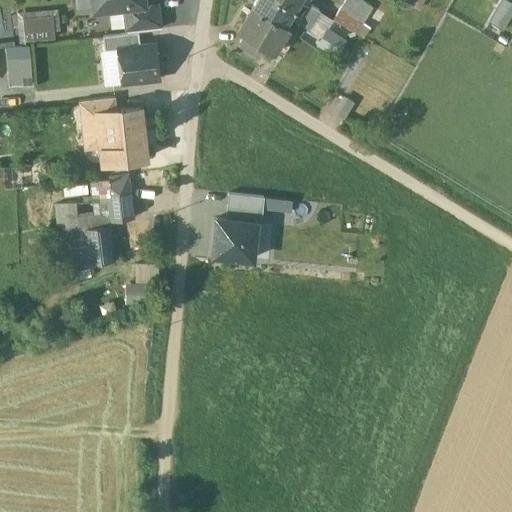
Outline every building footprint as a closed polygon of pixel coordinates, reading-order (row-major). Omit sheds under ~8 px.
[(145,0),(91,0),(92,8),(121,5),(145,3),(145,0)] [(257,0),(254,6),(285,24),(288,18),(306,28),(317,9),(309,5),(301,0),(257,0)] [(356,34),(372,8),(359,0),(345,0),(333,20),(356,34)] [(403,0),(419,10),(425,0),(403,0)] [(499,0),(488,21),(503,29),(511,12),(511,1),(510,0),(499,0)] [(145,3),(121,5),(124,32),(161,28),(158,1),(145,3)] [(285,24),(254,6),(240,30),(266,46),(275,51),(289,27),(285,24)] [(55,38),(55,28),(61,27),(60,9),(19,11),(21,39),(55,38)] [(332,55),(342,40),(325,29),(315,44),(332,55)] [(138,32),(103,36),(104,50),(117,49),(117,47),(140,45),(138,32)] [(266,46),(246,34),(239,45),(259,57),(266,46)] [(140,45),(117,47),(117,49),(121,83),(160,79),(156,43),(140,45)] [(34,83),(32,54),(6,55),(7,84),(34,83)] [(343,94),(335,112),(348,117),(356,99),(343,94)] [(115,96),(79,101),(80,114),(116,110),(115,96)] [(116,110),(80,114),(82,132),(98,130),(102,163),(146,158),(140,107),(116,110)] [(127,176),(90,181),(92,198),(101,197),(102,200),(107,199),(130,196),(127,176)] [(90,181),(72,183),(55,193),(60,227),(79,225),(79,222),(95,220),(92,198),(90,181)] [(229,193),(226,219),(261,223),(264,197),(229,193)] [(130,196),(107,199),(109,212),(132,209),(130,196)] [(132,209),(109,212),(110,221),(133,218),(132,209)] [(226,219),(217,218),(213,254),(252,259),(256,222),(226,219)] [(95,220),(79,222),(79,225),(80,229),(84,228),(89,262),(112,259),(107,219),(95,220)] [(136,283),(126,282),(125,300),(144,301),(145,287),(157,287),(158,262),(137,261),(136,283)]
